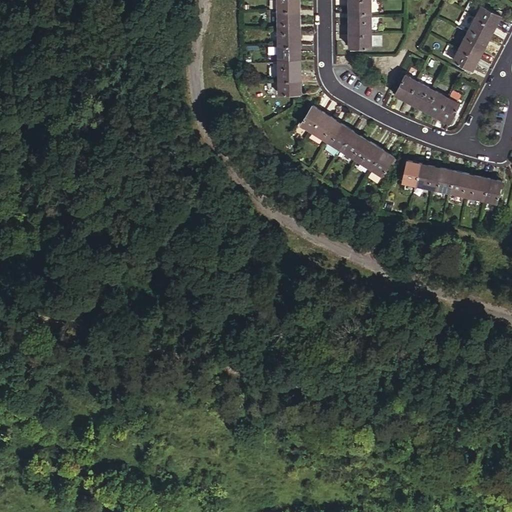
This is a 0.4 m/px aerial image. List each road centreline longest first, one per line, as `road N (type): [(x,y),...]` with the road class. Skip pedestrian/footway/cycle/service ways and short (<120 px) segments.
road 1 (trunk): [(489,0),(389,103),(42,511)]
road 2 (track): [(511,440),(0,289)]
road 3 (trunk): [(169,511),(511,141)]
road 4 (residential): [(324,0),(331,84),(429,136),(462,139)]
